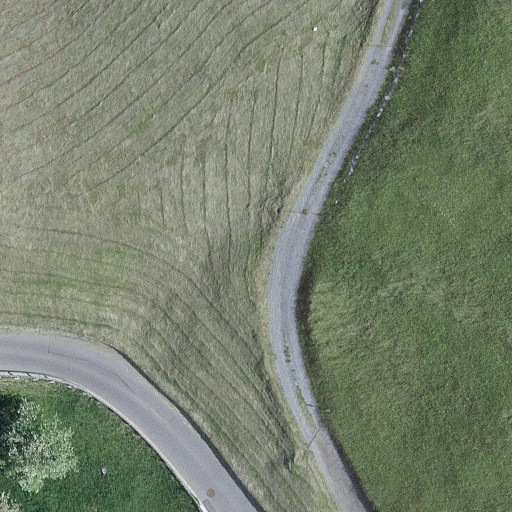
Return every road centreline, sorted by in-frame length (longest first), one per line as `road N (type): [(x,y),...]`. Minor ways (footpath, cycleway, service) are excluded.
road 1 (track): [(356,511),(321,449),(279,314),(317,195),(375,74),(397,0)]
road 2 (residential): [(0,343),(94,354),(185,423),(251,511)]
